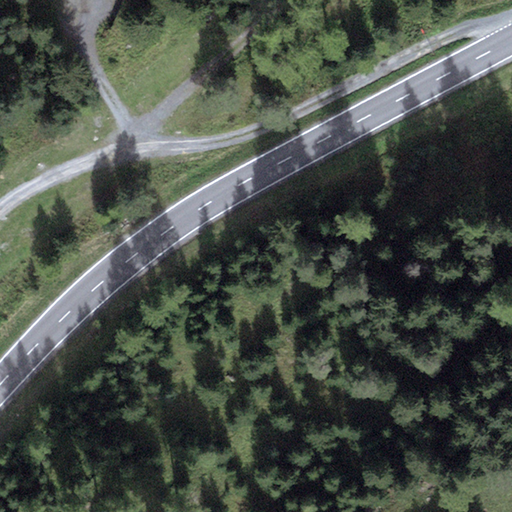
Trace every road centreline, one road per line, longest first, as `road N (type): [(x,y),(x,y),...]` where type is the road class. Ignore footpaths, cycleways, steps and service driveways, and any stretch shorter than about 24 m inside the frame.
road 1 (primary): [(511,38),(184,217),(95,284),(0,384)]
road 2 (track): [(0,209),(95,161),(265,128),(464,29),(511,34)]
road 3 (track): [(91,0),(89,48),(136,150),(181,90),(287,0)]
